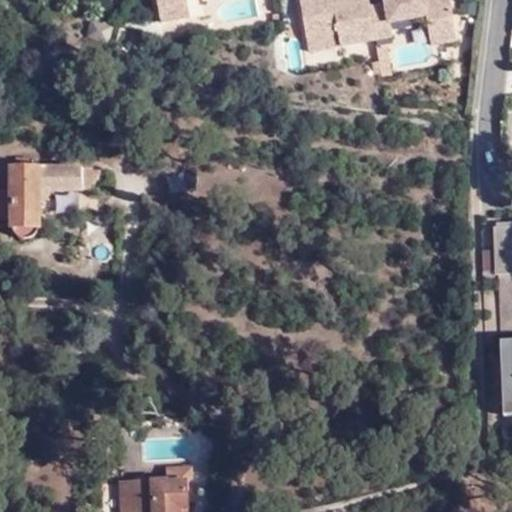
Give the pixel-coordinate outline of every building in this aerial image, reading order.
[(162,0),(165,13),(190,8),(188,0),(162,0)] [(335,0),(324,0),(303,4),(310,41),(341,36),(344,49),(381,43),(374,11),(372,1),(349,4),(337,6),(335,0)] [(387,0),(389,8),(394,27),(430,20),(433,36),(459,32),(452,0),(437,0),(428,1),(427,0),(387,0)] [(190,8),(165,13),(167,25),(192,21),(190,8)] [(389,8),(374,11),(381,43),(396,40),(389,8)] [(459,32),(433,36),(435,48),(461,44),(459,32)] [(425,33),(397,36),(399,67),(427,64),(425,33)] [(0,227),(17,226),(19,240),(19,241),(21,244),(24,248),(27,249),(32,250),(36,250),(36,249),(40,247),(43,243),(45,239),(45,235),(43,214),(47,212),(53,207),(53,203),(86,199),(85,197),(104,195),(101,169),(83,171),(82,169),(12,176),(14,199),(0,199),(0,227)] [(511,220),(494,221),(495,274),(500,274),(502,336),(511,335),(511,220)] [(173,487),(124,487),(123,511),(187,511),(188,508),(189,495),(193,495),(194,476),(173,476),(173,487)]
